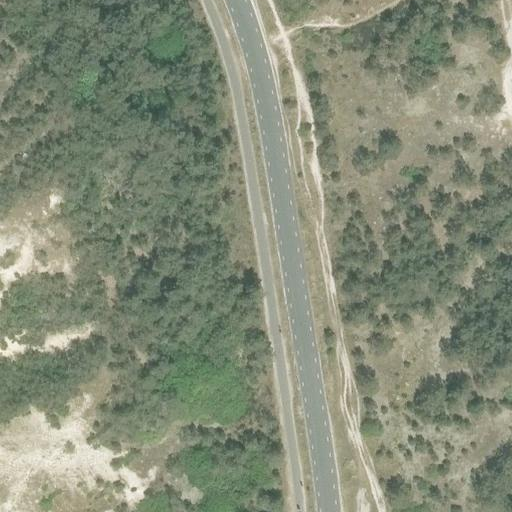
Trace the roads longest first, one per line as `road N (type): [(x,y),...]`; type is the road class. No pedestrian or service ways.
road 1 (unknown): [(382,511),(341,344),(312,125),(268,0)]
road 2 (tertiary): [(327,511),(271,135),(235,0)]
